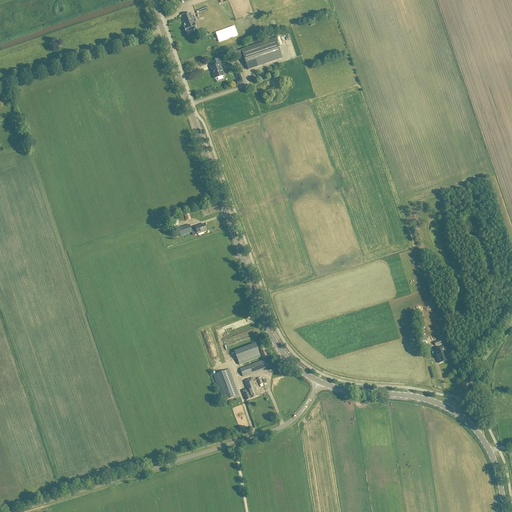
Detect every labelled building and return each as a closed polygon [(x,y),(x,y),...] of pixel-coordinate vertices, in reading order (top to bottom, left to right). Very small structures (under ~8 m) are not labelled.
[(185,27),(184,27),(186,33),(196,29),(194,23),(193,23),(190,13),(181,16),(185,27)] [(241,50),(248,70),(282,59),(275,39),(241,50)] [(218,60),(212,62),(213,67),(210,68),(214,79),(224,76),(218,60)] [(193,236),(197,234),(206,231),(204,225),(195,228),(191,230),(189,225),(178,229),(180,237),(192,233),(193,236)] [(431,333),(441,330),(436,314),(426,317),(431,333)] [(436,334),(438,340),(445,338),(444,335),(442,335),(441,332),(436,334)] [(234,352),(239,365),(260,357),(255,344),(234,352)] [(444,348),(433,352),(434,355),(435,355),(438,364),(447,361),(445,354),(446,354),(444,348)] [(267,360),(240,369),(242,377),(269,367),(267,360)] [(228,370),(213,376),(223,402),(238,396),(228,370)] [(247,389),(242,391),(246,401),(258,396),(252,379),(244,382),(247,389)]
